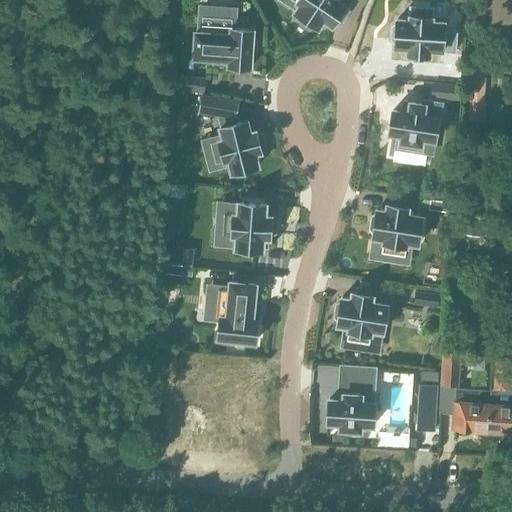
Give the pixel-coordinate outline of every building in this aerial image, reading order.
[(292,0),(299,5),(294,12),(298,15),(299,20),(309,27),(315,26),(318,28),(324,21),(332,26),(344,9),(346,10),(352,0),(292,0)] [(408,48),(407,54),(412,54),(418,54),(425,55),(429,55),(430,49),(455,51),(456,33),(443,33),(444,22),(432,21),(433,8),(410,7),(410,20),(397,19),(397,23),(393,27),(392,39),(396,44),(395,47),(408,48)] [(232,19),(202,17),(201,32),(195,32),(193,58),(229,61),(228,66),(251,67),(251,59),(255,55),(256,43),(253,39),(253,30),(232,29),(232,19)] [(486,101),(485,101),(486,61),(471,60),(469,112),(486,112),(486,101)] [(447,70),(447,84),(461,84),(462,70),(447,70)] [(203,93),(205,79),(179,74),(176,88),(203,93)] [(442,84),(434,83),(433,98),(460,99),(461,85),(442,84)] [(230,167),(231,173),(235,172),(240,175),(252,172),(255,167),(259,166),(256,154),(261,152),(256,131),(250,132),(247,121),(231,125),(230,121),(229,119),(235,118),(238,101),(203,94),(200,112),(218,115),(221,128),(220,128),(221,134),(223,140),(210,143),(216,164),(228,161),(230,167)] [(408,113),(393,110),(389,134),(398,135),(397,142),(396,148),(423,153),(424,147),(425,147),(426,140),(434,141),(438,121),(439,121),(442,103),(423,100),(422,104),(410,102),(408,113)] [(429,209),(446,212),(448,202),(430,199),(429,209)] [(222,235),(236,236),(235,248),(239,248),(243,253),(255,253),(259,250),(263,250),(264,238),(270,238),(271,216),(265,215),(266,204),(238,201),(238,202),(237,213),(224,213),(222,235)] [(373,233),(373,237),(384,239),(382,252),(405,255),(407,242),(411,243),(417,244),(422,216),(407,214),(408,208),(404,207),(391,205),(387,205),(386,211),(377,209),(376,213),(372,217),(370,228),(373,233)] [(462,218),(461,232),(467,233),(466,234),(479,236),(479,234),(485,235),(487,221),(462,218)] [(510,235),(511,236),(511,222),(503,222),(501,234),(510,235)] [(158,262),(163,262),(183,264),(193,265),(195,248),(164,245),(160,245),(158,262)] [(165,263),(164,273),(182,275),(183,265),(165,263)] [(255,279),(228,275),(228,284),(218,283),(216,311),(220,311),(219,333),(227,334),(231,339),(243,340),(247,337),(256,338),(257,315),(252,314),(255,279)] [(451,289),(435,286),(433,296),(450,299),(451,289)] [(373,296),(352,293),(351,299),(342,297),(341,301),(337,305),(335,317),(338,321),(337,325),(343,326),(348,327),(346,340),(370,343),(371,330),(382,332),(387,304),(372,302),(373,296)] [(506,354),(511,354),(511,341),(499,341),(499,347),(494,347),(493,354),(495,354),(506,354)] [(470,362),(471,351),(443,349),(441,384),(460,385),(461,362),(470,362)] [(172,353),(155,351),(154,361),(171,362),(172,353)] [(490,391),(487,432),(507,433),(510,436),(511,436),(511,389),(511,390),(511,375),(511,358),(494,358),(494,365),(493,376),(492,376),(492,388),(491,391),(490,391)] [(329,399),(328,423),(340,423),(340,430),(361,431),(361,425),(373,426),(375,402),(377,366),(361,365),(361,367),(359,394),(343,393),(343,400),(338,400),(329,399)] [(437,381),(438,371),(420,370),(420,380),(437,381)] [(255,373),(222,371),(217,411),(247,413),(248,402),(251,402),(252,398),(257,394),(258,382),(255,378),(255,373)] [(420,385),(417,429),(434,430),(437,386),(420,385)] [(452,416),(451,420),(453,422),(453,428),(457,428),(459,432),(466,432),(469,429),(471,429),(471,431),(487,432),(490,391),(456,388),(455,388),(454,414),(453,414),(452,416)] [(125,407),(124,419),(133,420),(134,407),(125,407)] [(167,409),(149,408),(148,418),(165,419),(167,409)] [(205,410),(201,439),(246,442),(247,438),(251,434),(253,422),(250,418),(250,414),(247,413),(217,411),(205,410)]
